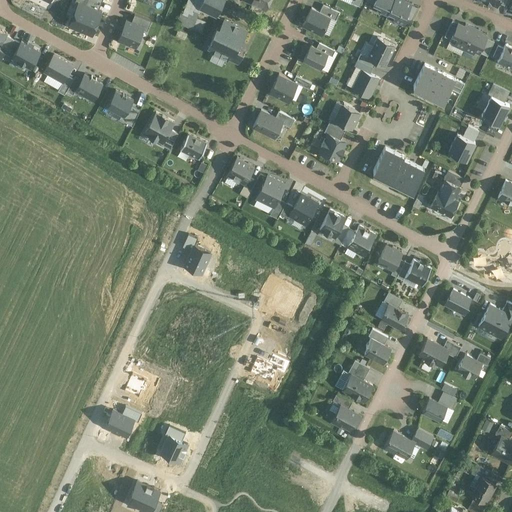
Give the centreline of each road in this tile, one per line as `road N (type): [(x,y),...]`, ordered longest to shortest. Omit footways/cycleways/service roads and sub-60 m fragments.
road 1 (residential): [(85,443),(181,489),(260,316),(163,270)]
road 2 (residential): [(361,436),(451,255)]
road 3 (residential): [(85,443),(163,270)]
road 4 (residential): [(96,59),(232,135)]
road 5 (residential): [(232,135),(302,0)]
road 6 (residential): [(163,270),(232,135)]
road 7 (residential): [(451,255),(511,132)]
road 8 (residential): [(337,193),(451,255)]
